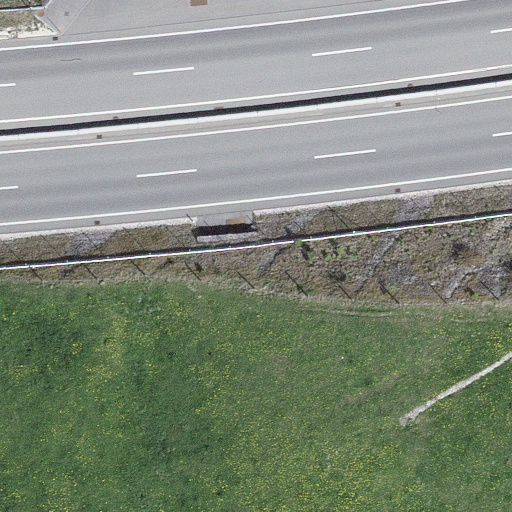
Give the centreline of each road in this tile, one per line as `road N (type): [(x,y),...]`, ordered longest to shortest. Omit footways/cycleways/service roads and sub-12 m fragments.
road 1 (motorway): [(511,29),(0,83)]
road 2 (motorway): [(0,186),(511,132)]
